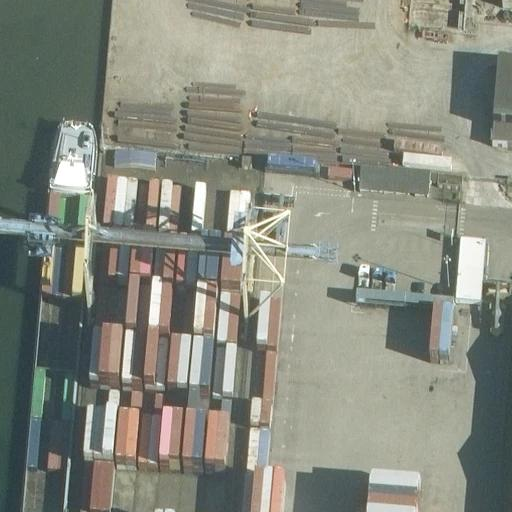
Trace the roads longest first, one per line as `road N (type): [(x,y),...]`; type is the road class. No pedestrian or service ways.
road 1 (unknown): [(317,200),(301,236),(293,302),(285,511)]
road 2 (unknown): [(488,511),(490,320),(511,239)]
road 3 (unclassified): [(267,196),(511,217)]
road 4 (unknown): [(354,203),(343,234),(355,257),(448,259)]
